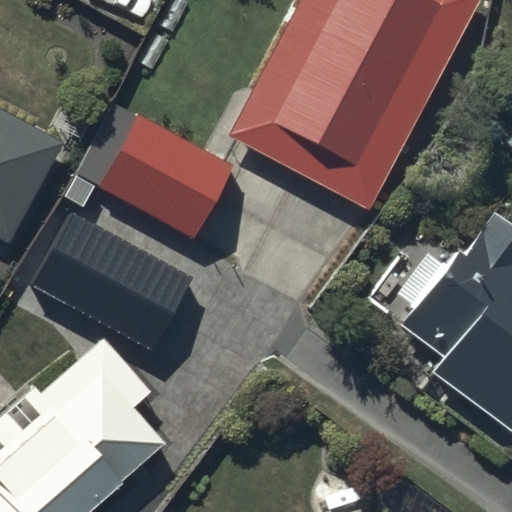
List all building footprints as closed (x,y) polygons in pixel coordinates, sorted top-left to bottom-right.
[(159,0),(110,0),(107,7),(145,27),(159,0)] [(471,0),(291,0),(226,130),(369,202),(471,0)] [(229,160),(111,98),(73,168),(89,177),(47,255),(122,295),(163,218),(190,232),(229,160)] [(0,233),(5,237),(60,136),(0,103),(0,233)] [(454,237),(396,316),(438,347),(427,362),(509,423),(511,419),(511,218),(492,204),(463,243),(454,237)] [(0,511),(91,511),(92,511),(83,500),(115,472),(118,475),(163,435),(132,400),(148,385),(100,331),(38,385),(31,377),(0,404),(0,511)]
